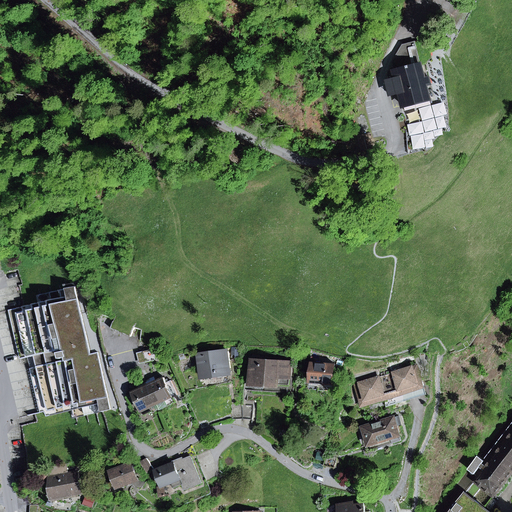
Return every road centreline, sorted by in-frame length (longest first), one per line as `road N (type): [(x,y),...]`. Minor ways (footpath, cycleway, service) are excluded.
road 1 (unclassified): [(43,0),(147,85),(316,164),(390,146),(393,126),(379,78),(414,0)]
road 2 (residential): [(393,511),(385,494),(311,476),(232,427),(169,452),(146,450),(129,424),(105,336)]
